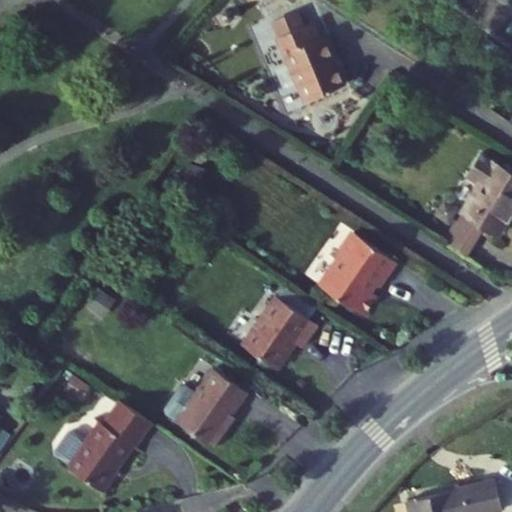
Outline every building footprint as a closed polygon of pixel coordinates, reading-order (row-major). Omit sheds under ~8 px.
[(318,50),(312,34),(278,48),(304,114),(344,97),(324,49),(318,50)] [(508,259),(511,253),(511,189),(493,178),(480,200),(493,208),(474,237),(508,259)] [(380,288),(398,263),(355,233),(340,254),(338,259),(320,285),(363,316),(377,296),(369,291),(374,283),(380,288)] [(274,303),(247,344),(282,367),(300,339),(308,344),(317,330),(274,303)] [(221,423),(245,388),(211,366),(175,420),(211,444),(225,425),(221,423)] [(105,426),(98,421),(65,469),(107,497),(123,474),(116,470),(134,445),(140,448),(156,425),(123,402),(105,426)] [(498,511),(493,485),(401,505),(402,511),(498,511)]
